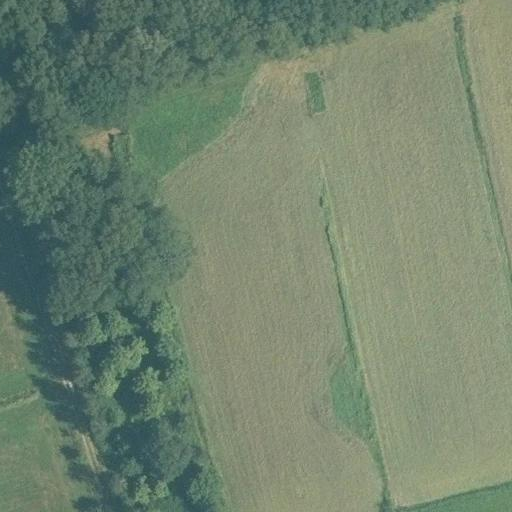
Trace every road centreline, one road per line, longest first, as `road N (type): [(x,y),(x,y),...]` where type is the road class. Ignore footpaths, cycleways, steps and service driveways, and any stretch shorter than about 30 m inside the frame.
road 1 (track): [(0,143),(435,0)]
road 2 (track): [(99,511),(0,193)]
